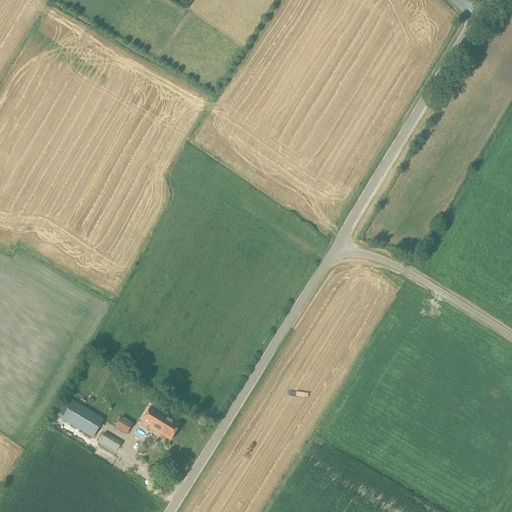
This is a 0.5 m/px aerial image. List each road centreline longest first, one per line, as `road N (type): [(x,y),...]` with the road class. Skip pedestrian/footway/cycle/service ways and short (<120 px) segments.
road 1 (unclassified): [(336,245),(168,511)]
road 2 (unclassified): [(477,13),(336,245)]
road 3 (unclassified): [(511,336),(394,264),(336,245)]
